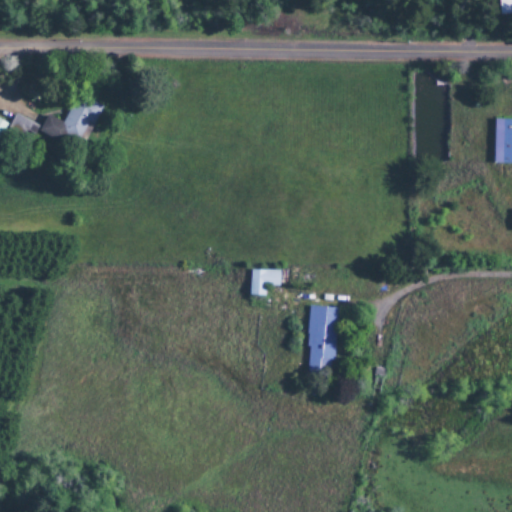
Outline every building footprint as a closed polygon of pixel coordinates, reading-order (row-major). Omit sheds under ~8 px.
[(511,0),(495,0),(496,14),(511,14),(511,0)] [(13,116),(3,136),(29,149),(37,133),(76,152),(98,107),(75,96),(61,124),(46,117),(40,129),(13,116)] [(511,121),(492,121),(491,165),(511,166),(511,121)] [(262,297),(262,287),(277,287),(277,272),(248,271),(247,297),(262,297)] [(303,373),(330,374),(334,309),(307,307),(303,373)]
